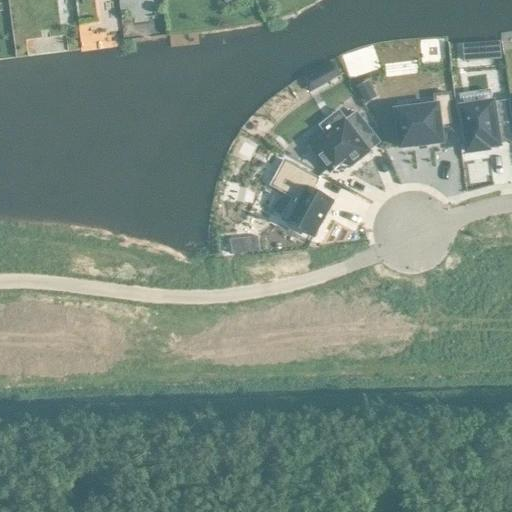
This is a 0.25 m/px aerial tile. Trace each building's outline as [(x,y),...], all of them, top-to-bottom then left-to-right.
[(500,43),(486,44),(488,60),(501,59),(500,43)] [(436,108),(398,113),(402,148),(442,144),(440,129),(455,127),(451,95),(434,97),(436,108)] [(511,120),(509,103),(462,110),(469,153),(488,150),(488,148),(499,146),(499,144),(511,141),(511,120)] [(355,113),(312,151),(333,174),(347,162),(351,167),(369,151),(363,145),(374,135),(355,113)] [(286,162),(272,187),(294,200),(283,221),(314,238),(334,203),(314,192),(320,181),(286,162)] [(258,237),(230,241),(232,255),(260,251),(258,237)]
